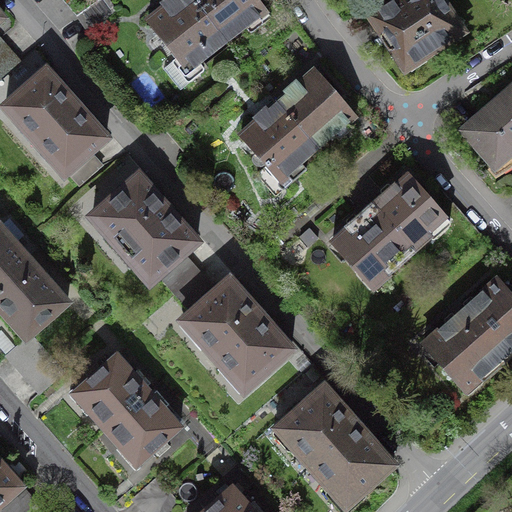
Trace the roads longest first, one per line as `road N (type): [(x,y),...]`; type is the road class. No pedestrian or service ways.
road 1 (residential): [(440,490),(71,71),(18,0)]
road 2 (residential): [(511,248),(400,121)]
road 3 (residential): [(400,121),(299,0)]
road 4 (residential): [(99,511),(0,397)]
road 5 (residential): [(400,121),(511,46)]
